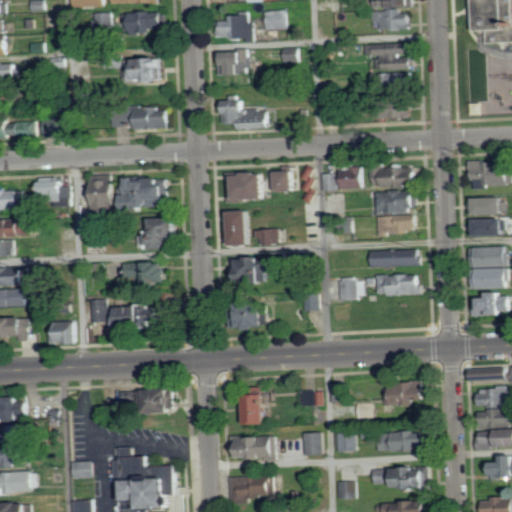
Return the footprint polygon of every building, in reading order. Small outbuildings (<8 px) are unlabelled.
[(0,0),(0,13),(10,13),(10,0),(0,0)] [(50,10),(49,0),(43,0),(35,0),(36,10),(50,10)] [(511,0),(475,0),(477,32),(478,32),(479,34),(489,34),(489,44),(511,42),(511,0)] [(386,21),(386,29),(416,28),(416,12),(407,12),(407,8),(379,9),(379,21),(386,21)] [(293,28),(293,9),(270,11),(271,29),(293,28)] [(128,10),(127,29),(170,30),(170,11),(128,10)] [(117,12),(101,12),(101,29),(117,29),(117,12)] [(254,14),(235,14),(235,20),(220,20),(221,38),(252,37),(252,41),(260,40),(259,21),(254,21),(254,14)] [(0,19),(0,54),(15,54),(14,34),(10,34),(9,20),(0,19)] [(418,52),(418,41),(370,43),(371,54),(418,52)] [(50,52),(50,42),(34,42),(34,53),(50,52)] [(304,62),(304,47),(287,47),(287,62),(304,62)] [(223,51),(224,73),(255,72),(255,50),(223,51)] [(418,55),(382,54),(382,67),(418,69),(418,55)] [(142,57),(142,62),(130,63),(131,81),(170,79),(169,56),(142,57)] [(20,62),(0,62),(0,79),(20,79),(20,62)] [(403,78),(403,73),(396,73),(395,81),(418,81),(418,78),(403,78)] [(13,87),(0,87),(0,103),(14,103),(13,87)] [(84,110),(102,111),(103,97),(85,97),(84,110)] [(242,128),(275,127),(275,110),(250,110),(250,97),(234,97),(234,100),(226,100),(227,123),(242,123),(242,128)] [(379,98),(380,118),(412,116),(411,97),(379,98)] [(164,106),(117,107),(117,126),(142,125),(142,129),(175,128),(174,109),(164,110),(164,106)] [(70,135),(71,117),(49,116),(48,134),(70,135)] [(0,136),(42,136),(42,117),(0,117),(0,136)] [(480,187),(491,187),(491,184),(511,184),(511,161),(475,161),(475,179),(480,179),(480,187)] [(319,168),(311,164),(305,176),(310,179),(306,187),(312,189),(307,198),(314,202),(321,189),(314,186),(319,177),(316,175),(319,168)] [(422,184),(422,165),(378,166),(378,186),(422,184)] [(370,186),(369,166),(347,167),(347,187),(370,186)] [(284,190),(301,189),(301,169),(283,169),(284,190)] [(272,199),(272,171),(235,171),(236,192),(233,193),(233,199),(272,199)] [(326,190),(341,189),(340,172),(326,173),(326,190)] [(68,192),(68,175),(45,177),(45,193),(68,192)] [(121,213),(120,176),(97,176),(98,213),(121,213)] [(172,206),(171,176),(132,177),(132,193),(124,193),(125,207),(172,206)] [(0,206),(38,206),(38,193),(24,193),(24,188),(0,188),(0,206)] [(422,210),(422,190),(384,191),(384,211),(422,210)] [(509,196),(474,197),(474,213),(509,212),(509,196)] [(238,244),(258,244),(257,209),(237,209),(238,244)] [(383,215),(384,232),(423,231),(422,213),(383,215)] [(183,216),(154,217),(154,231),(142,231),(142,247),(179,246),(179,233),(183,233),(183,216)] [(510,233),(510,217),(473,219),(474,235),(510,233)] [(37,219),(0,218),(0,235),(37,236),(37,219)] [(268,244),(286,244),(285,228),(262,228),(262,238),(267,237),(268,244)] [(0,238),(0,255),(20,255),(20,238),(0,238)] [(475,266),(511,265),(511,245),(475,246),(475,266)] [(377,249),(377,266),(425,265),(425,248),(377,249)] [(235,280),(267,281),(268,271),(278,272),(278,258),(236,256),(235,280)] [(132,281),(174,279),(173,260),(131,262),(132,281)] [(0,284),(35,283),(35,266),(0,266),(0,284)] [(511,266),(478,266),(478,286),(511,286),(511,266)] [(383,273),(383,293),(425,293),(426,273),(383,273)] [(346,280),(346,297),(370,297),(369,279),(346,280)] [(0,305),(34,304),(33,287),(0,288),(0,305)] [(479,314),(511,312),(511,291),(494,292),(494,295),(478,296),(479,314)] [(310,309),(325,309),(325,292),(310,292),(310,309)] [(96,299),(97,321),(112,321),(111,298),(96,299)] [(271,326),(270,300),(242,301),(242,327),(271,326)] [(175,303),(122,306),(123,326),(176,323),(175,303)] [(0,334),(21,334),(21,339),(33,339),(33,316),(0,316),(0,334)] [(53,343),(81,342),(80,319),(58,320),(58,327),(52,327),(53,343)] [(511,379),(511,364),(477,366),(478,381),(511,379)] [(388,383),(389,404),(418,404),(418,400),(429,399),(428,382),(388,383)] [(352,383),(336,384),(336,402),(352,401),(352,383)] [(511,406),(511,386),(486,388),(487,407),(511,406)] [(178,407),(177,388),(126,390),(127,410),(178,407)] [(307,405),(329,404),(328,390),(307,391),(307,405)] [(273,423),(273,393),(252,393),(252,404),(244,404),(245,414),(252,414),(252,423),(273,423)] [(0,403),(12,403),(12,396),(26,396),(26,407),(36,406),(37,420),(0,420),(0,403)] [(362,403),(362,417),(379,417),(379,403),(362,403)] [(486,426),(511,424),(511,408),(485,410),(486,426)] [(0,426),(38,425),(39,443),(0,444),(0,426)] [(483,447),(511,446),(511,428),(482,429),(483,447)] [(329,455),(329,431),(311,432),(312,455),(329,455)] [(360,431),(341,433),(344,452),(363,450),(360,431)] [(383,450),(430,451),(430,431),(383,431),(383,450)] [(284,457),(283,436),(241,437),(242,458),(284,457)] [(126,446),(126,511),(175,511),(175,476),(156,476),(156,455),(139,456),(139,446),(126,446)] [(0,447),(33,447),(34,467),(0,467),(0,447)] [(511,454),(503,455),(504,462),(493,462),(493,476),(511,475),(511,454)] [(75,461),(98,460),(99,477),(76,478),(75,461)] [(380,483),(397,483),(397,487),(433,487),(433,468),(380,467),(380,483)] [(0,476),(8,476),(8,472),(38,472),(38,494),(0,494),(0,476)] [(237,498),(279,497),(279,475),(236,477),(237,498)] [(362,480),(344,481),(345,499),(362,498),(362,480)] [(487,511),(511,511),(511,496),(496,497),(496,500),(487,500),(487,511)] [(77,511),(77,500),(100,498),(100,511),(77,511)] [(390,511),(434,511),(434,500),(390,502),(390,511)] [(0,511),(37,511),(37,501),(0,502),(0,511)]
